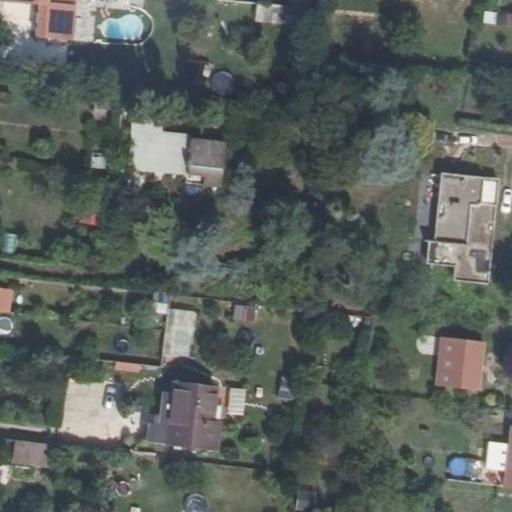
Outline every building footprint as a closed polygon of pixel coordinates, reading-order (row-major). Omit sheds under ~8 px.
[(71,0),(0,0),(39,4),(36,36),(68,39),(71,0)] [(289,0),(288,7),(310,9),(310,0),(289,0)] [(288,7),(255,4),(253,22),(308,27),(310,9),(288,7)] [(131,160),(136,106),(120,105),(118,130),(121,130),(119,159),(131,160)] [(251,140),(255,108),(231,105),(227,138),(251,140)] [(159,132),(161,108),(136,106),(131,160),(130,166),(185,171),(184,184),(218,188),(222,143),(220,143),(159,137),(159,132)] [(159,137),(220,143),(217,138),(159,132),(159,137)] [(476,207),(478,181),(441,177),(434,240),(428,239),(425,263),(454,266),(453,279),(484,283),(492,208),(476,207)] [(162,353),(192,355),(194,310),(164,309),(162,353)] [(482,343),(440,338),(434,386),(477,391),(482,343)] [(210,421),(214,390),(171,384),(170,395),(160,393),(156,426),(146,425),(144,441),(213,450),(217,422),(210,421)] [(227,387),(226,413),(241,414),(242,387),(227,387)] [(511,425),(510,426),(507,445),(504,471),(502,487),(511,488),(511,425)] [(51,445),(14,440),(11,464),(48,469),(51,445)] [(504,471),(507,445),(487,442),(484,469),(504,471)] [(325,444),(314,443),(312,463),(322,465),(325,444)]
